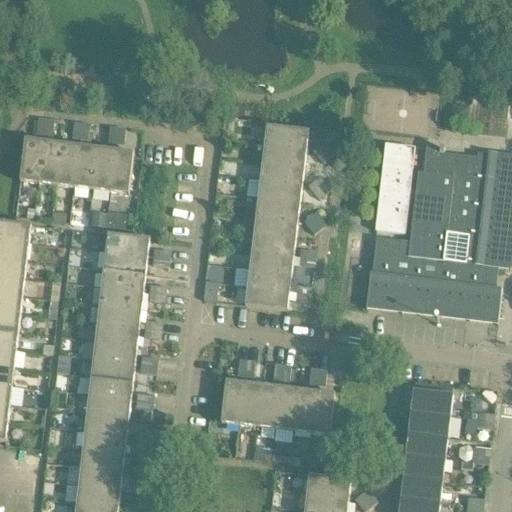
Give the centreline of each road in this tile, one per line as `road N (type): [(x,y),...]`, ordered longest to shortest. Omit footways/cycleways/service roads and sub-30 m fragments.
road 1 (residential): [(195,331),(511,372)]
road 2 (residential): [(154,130),(214,137),(195,331)]
road 3 (residential): [(195,331),(180,459),(168,452)]
